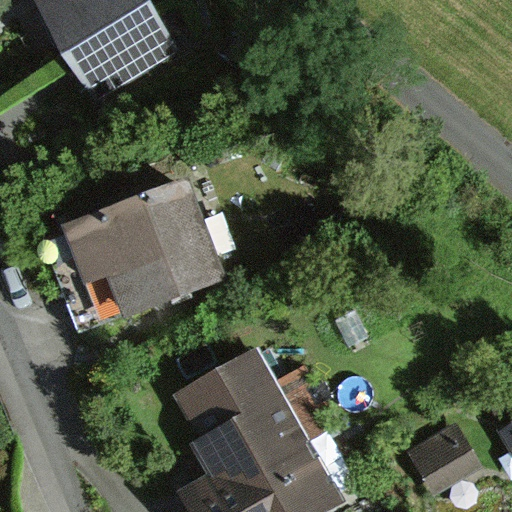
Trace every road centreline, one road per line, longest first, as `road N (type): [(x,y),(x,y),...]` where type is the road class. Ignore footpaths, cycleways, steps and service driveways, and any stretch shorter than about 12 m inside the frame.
road 1 (residential): [(511,158),(413,69),(313,0)]
road 2 (residential): [(65,511),(0,348)]
